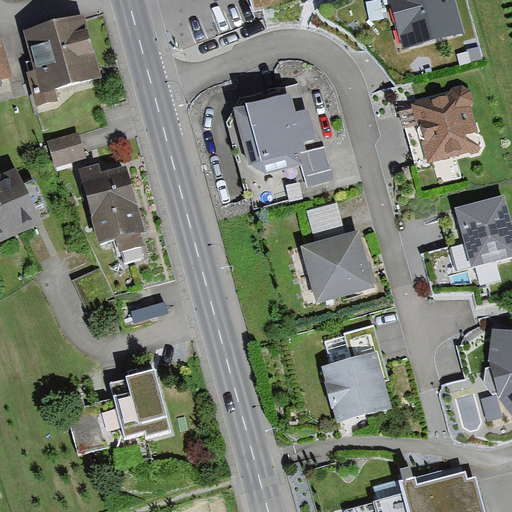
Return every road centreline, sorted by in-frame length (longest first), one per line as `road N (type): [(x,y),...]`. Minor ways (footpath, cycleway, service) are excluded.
road 1 (residential): [(151,86),(290,42),(326,51),(352,92),(415,328)]
road 2 (secondary): [(151,86),(269,511)]
